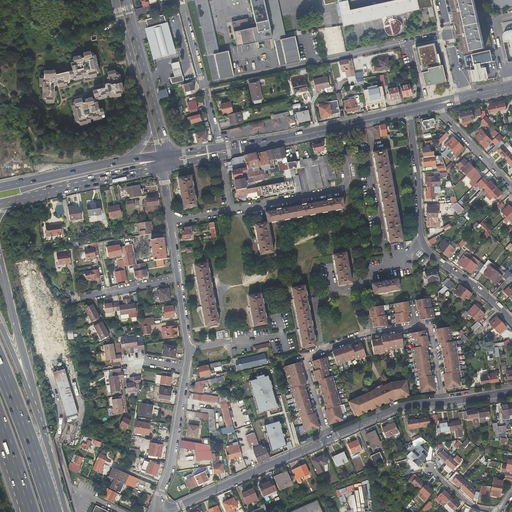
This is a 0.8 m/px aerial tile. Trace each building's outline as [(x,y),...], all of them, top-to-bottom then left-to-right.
[(212,32),(205,0),(195,0),(203,34),(212,32)] [(208,0),(205,0),(212,32),(215,31),(208,0)] [(263,41),(271,40),(261,0),(250,0),(256,22),(249,24),(248,18),(232,22),(238,46),(256,43),(258,49),(264,48),(263,41)] [(265,0),(270,20),(279,18),(274,0),(265,0)] [(339,8),(349,7),(347,0),(323,0),(325,5),(338,2),(339,8)] [(394,0),(388,1),(386,2),(349,10),(349,7),(339,8),(343,25),(386,16),(389,20),(388,21),(387,22),(386,23),(385,25),(385,26),(385,28),(385,29),(385,31),(386,32),(387,33),(388,33),(389,34),(390,35),(392,35),(393,35),(395,35),(396,34),(397,34),(398,33),(399,32),(400,30),(400,29),(400,27),(400,25),(399,24),(399,23),(398,22),(396,21),(396,20),(394,20),(393,19),(392,15),(418,9),(416,0),(394,0)] [(416,0),(418,9),(432,6),(430,0),(416,0)] [(468,37),(471,51),(484,47),(479,21),(473,0),(459,0),(462,8),(458,9),(458,10),(459,14),(462,14),(461,12),(462,11),(465,24),(467,33),(463,34),(464,35),(465,39),(467,39),(467,37),(468,37)] [(511,0),(491,0),(493,10),(511,5),(511,0)] [(164,14),(147,19),(149,26),(149,27),(167,22),(166,22),(164,14)] [(301,61),(295,36),(286,38),(284,38),(279,18),(270,20),(280,66),(301,61)] [(149,26),(146,27),(147,33),(154,59),(158,58),(172,54),(176,53),(170,29),(168,21),(166,22),(167,22),(149,27),(149,26)] [(323,55),(343,52),(340,26),(319,28),(323,55)] [(511,29),(508,31),(506,31),(505,32),(504,33),(503,34),(503,36),(503,37),(508,62),(511,61),(511,29)] [(234,76),(228,51),(219,53),(216,53),(212,32),(203,34),(213,80),(234,76)] [(418,48),(427,84),(445,79),(436,44),(418,48)] [(56,89),(56,88),(56,87),(55,87),(55,86),(53,86),(52,88),(51,88),(51,81),(52,81),(53,79),(54,80),(58,79),(58,80),(59,80),(60,85),(67,84),(68,83),(67,78),(68,77),(69,78),(72,77),(71,76),(72,76),(73,76),(75,74),(75,78),(76,78),(84,77),(83,75),(86,74),(87,76),(90,76),(96,75),(98,74),(97,71),(96,71),(96,70),(100,69),(96,53),(92,54),(93,52),(92,49),(84,51),(85,55),(82,56),(82,54),(76,55),(74,56),(75,59),(76,59),(76,60),(72,61),(74,69),(57,73),(56,68),(52,69),(45,69),(45,76),(46,76),(46,77),(42,77),(42,85),(45,86),(44,96),(49,97),(48,98),(48,101),(49,101),(54,102),(56,101),(56,96),(57,96),(58,89),(56,89)] [(493,61),(492,56),(491,50),(472,54),(474,65),(493,61)] [(375,66),(375,68),(376,71),(390,68),(390,67),(389,62),(388,57),(378,59),(379,65),(375,66)] [(355,75),(352,58),(340,61),(341,68),(346,67),(348,76),(355,75)] [(173,69),(180,67),(180,64),(179,61),(172,62),(172,65),(173,69)] [(181,70),(180,67),(173,69),(174,72),(174,75),(182,73),(181,70)] [(106,87),(106,86),(94,88),(94,89),(95,94),(96,95),(97,95),(97,93),(99,93),(100,97),(108,95),(108,94),(110,93),(111,95),(114,95),(122,93),(121,90),(120,90),(120,89),(124,88),(120,72),(116,73),(116,72),(116,69),(115,68),(113,69),(111,69),(108,70),(109,74),(107,75),(109,81),(110,81),(110,82),(111,82),(111,83),(113,82),(113,84),(112,84),(113,88),(112,88),(111,86),(109,87),(106,87)] [(183,77),(182,74),(174,76),(174,75),(171,76),(171,77),(172,80),(172,83),(183,80),(183,77)] [(320,89),(325,88),(330,87),(328,76),(313,79),(316,91),(320,90),(320,89)] [(294,92),(299,91),(300,91),(304,90),(304,92),(308,91),(305,78),(291,81),(294,92)] [(259,81),(254,82),(249,83),(253,100),(262,98),(259,81)] [(185,87),(187,94),(190,94),(190,91),(195,89),(193,82),(182,84),(183,88),(185,87)] [(401,87),(403,96),(403,97),(412,96),(410,85),(400,87),(401,87)] [(382,87),(363,91),(366,106),(374,104),(377,103),(385,102),(382,87)] [(387,96),(388,96),(389,96),(390,100),(401,98),(401,97),(403,96),(401,87),(399,88),(398,87),(388,90),(388,93),(387,94),(387,96)] [(104,107),(103,106),(100,107),(98,99),(94,100),(94,99),(94,98),(94,96),(90,96),(87,97),(86,97),(87,100),(84,101),(83,97),(82,96),(77,98),(75,98),(76,101),(77,102),(73,103),(74,109),(78,108),(89,106),(91,120),(92,120),(92,117),(95,117),(95,118),(103,116),(102,112),(103,112),(103,113),(105,112),(104,107)] [(199,108),(197,102),(196,97),(192,98),(193,101),(188,102),(191,113),(198,111),(198,108),(199,108)] [(344,101),(347,112),(357,110),(355,102),(359,101),(359,98),(344,101)] [(322,113),(323,117),(340,113),(337,100),(328,102),(329,105),(319,107),(320,113),(322,113)] [(505,100),(496,102),(498,111),(507,109),(505,100)] [(224,115),(229,114),(234,113),(231,102),(221,104),(224,115)] [(498,111),(496,102),(490,104),(491,107),(489,107),(490,113),(498,111)] [(89,121),(91,120),(89,106),(78,108),(74,109),(75,111),(77,120),(81,119),(81,120),(82,124),(89,122),(89,121)] [(469,123),(468,120),(466,109),(461,110),(461,112),(460,113),(460,115),(461,118),(462,118),(463,120),(461,121),(462,125),(469,123)] [(309,120),(308,115),(307,111),(296,113),(298,122),(309,120)] [(234,113),(229,114),(232,124),(243,122),(240,112),(234,113)] [(201,120),(199,114),(189,117),(190,123),(201,120)] [(489,118),(486,116),(482,120),(487,126),(492,122),(489,118)] [(279,118),(272,119),(274,127),(281,125),(279,118)] [(425,129),(429,129),(427,118),(421,119),(422,126),(425,126),(425,129)] [(264,121),(250,124),(252,131),(265,128),(264,121)] [(389,140),(391,139),(390,134),(386,134),(385,124),(379,125),(381,140),(382,141),(389,140)] [(381,140),(379,125),(372,127),(375,141),(381,140)] [(497,127),(495,125),(486,133),(482,129),(478,132),(479,133),(475,137),(481,142),(488,135),(491,133),(497,127)] [(364,129),(357,130),(358,134),(361,146),(368,144),(364,129)] [(207,140),(205,131),(195,134),(198,143),(207,140)] [(437,141),(438,143),(439,144),(448,135),(446,133),(437,141)] [(488,135),(481,142),(486,148),(493,141),(491,139),(492,138),(490,136),(492,134),(491,133),(488,135)] [(500,134),(494,140),(495,141),(493,142),(496,145),(497,144),(504,138),(500,134)] [(448,146),(451,150),(458,143),(453,137),(444,146),(446,148),(448,146)] [(464,149),(458,143),(451,150),(449,151),(453,155),(457,152),(459,154),(464,149)] [(316,150),(316,151),(316,152),(320,152),(320,151),(323,150),(322,144),(319,144),(317,145),(312,146),(313,151),(316,150)] [(505,158),(511,153),(506,148),(504,145),(497,151),(502,156),(503,155),(505,158)] [(284,147),(274,149),(276,159),(284,158),(284,159),(286,159),(284,147)] [(423,157),(433,156),(434,156),(434,151),(429,152),(428,147),(422,148),(423,157)] [(274,149),(265,151),(269,164),(270,168),(270,169),(273,168),(271,160),(276,159),(274,149)] [(385,150),(379,151),(373,152),(383,203),(390,243),(402,240),(393,193),(385,150)] [(265,151),(244,156),(247,169),(255,167),(258,166),(259,166),(257,158),(259,158),(261,165),(269,164),(265,151)] [(245,179),(248,178),(249,178),(248,173),(247,169),(244,156),(233,159),(231,161),(227,162),(229,171),(232,171),(234,181),(245,179)] [(424,166),(430,166),(435,165),(435,160),(434,160),(433,156),(423,157),(424,166)] [(313,162),(312,159),(304,161),(296,162),(297,169),(304,167),(313,166),(313,162)] [(466,176),(473,169),(463,159),(455,166),(460,171),(461,171),(466,176)] [(289,170),(290,170),(294,169),(297,169),(296,162),(287,163),(289,170)] [(336,179),(334,171),(332,162),(329,163),(327,163),(326,164),(330,180),(336,179)] [(280,172),(289,170),(287,163),(278,165),(280,172)] [(447,171),(448,174),(454,167),(451,164),(446,168),(447,171)] [(321,182),(318,165),(313,166),(304,167),(308,184),(321,182)] [(483,179),(473,169),(466,176),(476,186),(477,184),(483,179)] [(292,176),(293,181),(294,186),(301,184),(299,175),(295,175),(292,176)] [(184,209),(190,208),(196,206),(191,176),(178,178),(184,209)] [(427,187),(439,187),(439,177),(425,178),(425,184),(427,184),(427,187)] [(247,187),(245,179),(234,181),(236,190),(247,188),(247,189),(249,189),(248,187),(247,187)] [(487,183),(483,179),(477,184),(481,189),(483,188),(487,183)] [(487,183),(483,188),(488,194),(489,194),(496,187),(491,183),(489,180),(487,183)] [(288,182),(261,187),(262,193),(294,187),(294,186),(293,181),(288,182)] [(129,195),(130,197),(130,199),(141,197),(139,186),(126,188),(127,195),(129,195)] [(249,189),(247,189),(236,191),(238,197),(249,195),(249,193),(257,192),(258,196),(262,195),(262,193),(261,187),(249,189)] [(426,191),(426,194),(426,198),(434,198),(434,193),(439,192),(439,187),(427,187),(427,191),(426,191)] [(499,191),(496,187),(489,194),(494,200),(499,195),(498,193),(499,191)] [(149,211),(153,210),(158,210),(157,198),(147,200),(149,211)] [(266,212),(267,222),(344,208),(342,198),(331,200),(331,199),(327,200),(327,201),(306,205),(306,204),(302,205),(281,209),(280,209),(276,210),(266,212)] [(452,212),(452,214),(452,216),(456,216),(463,209),(457,203),(456,201),(451,201),(451,205),(456,209),(452,212)] [(88,215),(94,215),(100,214),(98,203),(86,204),(88,215)] [(506,217),(511,211),(511,209),(508,205),(505,208),(501,203),(498,207),(502,211),(501,212),(506,217)] [(68,207),(68,213),(69,220),(80,219),(79,208),(73,209),(73,206),(68,207)] [(107,208),(108,213),(109,217),(120,215),(118,206),(107,208)] [(438,208),(435,208),(433,208),(426,208),(426,218),(437,217),(437,213),(438,213),(438,208)] [(476,226),(477,224),(469,216),(466,221),(474,229),(476,226)] [(437,217),(426,218),(426,227),(439,227),(439,221),(437,221),(437,217)] [(151,234),(150,231),(150,230),(150,228),(152,227),(151,221),(134,224),(136,232),(139,231),(140,235),(151,234)] [(260,255),(266,254),(273,253),(267,222),(255,225),(260,255)] [(47,236),(55,235),(62,234),(61,224),(45,226),(47,236)] [(183,239),(186,239),(189,238),(188,235),(192,234),(191,226),(184,228),(185,231),(182,232),(183,239)] [(434,236),(427,241),(431,246),(437,241),(434,236)] [(156,260),(163,259),(166,259),(162,238),(151,240),(151,241),(151,243),(152,248),(150,249),(150,251),(152,251),(153,257),(154,259),(154,261),(156,260)] [(457,245),(459,246),(461,248),(466,241),(462,238),(457,245)] [(439,250),(442,252),(448,244),(442,240),(437,247),(440,249),(439,250)] [(126,254),(129,265),(133,265),(136,264),(134,255),(132,244),(125,245),(126,254)] [(448,257),(454,249),(448,244),(442,252),(448,257)] [(85,251),(86,256),(99,254),(97,246),(94,247),(94,249),(85,251)] [(99,254),(86,256),(86,259),(91,258),(96,257),(96,256),(99,255),(100,259),(121,255),(120,251),(100,254),(99,254)] [(460,265),(464,268),(470,260),(472,257),(466,252),(458,262),(461,264),(460,265)] [(57,254),(57,259),(58,264),(70,262),(69,253),(57,254)] [(339,285),(345,284),(352,283),(346,253),(333,255),(339,285)] [(123,272),(122,272),(121,272),(120,270),(116,270),(117,273),(114,273),(115,278),(117,278),(117,281),(126,280),(124,266),(129,265),(126,254),(121,255),(121,257),(121,260),(119,260),(121,267),(122,267),(123,272)] [(498,267),(488,259),(484,265),(479,271),(482,273),(486,268),(488,270),(484,275),(489,279),(496,271),(495,270),(498,267)] [(471,273),(477,265),(470,260),(464,268),(471,273)] [(133,265),(135,277),(137,277),(138,276),(140,276),(141,277),(142,277),(147,276),(144,262),(136,264),(133,265)] [(205,325),(212,324),(218,323),(207,263),(194,265),(205,325)] [(402,275),(401,267),(388,268),(388,276),(402,275)] [(99,276),(98,272),(97,268),(93,269),(94,270),(85,273),(87,280),(91,279),(95,278),(95,277),(99,276)] [(506,279),(511,274),(511,273),(507,269),(504,273),(499,268),(496,271),(489,279),(495,284),(502,276),(506,279)] [(430,271),(432,282),(439,280),(438,277),(437,277),(435,270),(430,271)] [(430,271),(429,271),(423,272),(425,283),(432,282),(430,271)] [(382,281),(382,282),(372,284),(373,294),(399,289),(397,279),(386,281),(386,280),(382,281)] [(450,281),(445,285),(439,290),(442,293),(447,288),(451,292),(453,290),(451,288),(454,285),(450,281)] [(303,348),(309,347),(315,346),(304,285),(292,288),(303,348)] [(453,293),(460,298),(466,290),(459,285),(453,293)] [(508,297),(511,293),(511,286),(511,285),(503,292),(508,297)] [(158,290),(159,295),(160,300),(161,300),(163,300),(163,301),(171,300),(169,288),(158,290)] [(466,290),(460,298),(463,300),(465,298),(467,300),(471,295),(466,290)] [(261,294),(254,295),(248,296),(254,326),(267,324),(261,294)] [(127,299),(129,314),(129,318),(137,316),(136,313),(135,303),(131,304),(130,298),(127,299)] [(417,310),(418,312),(418,313),(420,313),(420,316),(419,316),(419,320),(433,317),(432,307),(431,307),(429,298),(419,299),(419,303),(420,307),(416,308),(416,309),(417,308),(417,310)] [(129,314),(127,299),(123,299),(124,305),(120,305),(120,310),(121,319),(129,318),(129,314)] [(117,311),(117,310),(116,303),(113,303),(113,302),(105,304),(106,313),(114,312),(114,311),(117,311)] [(393,304),(395,312),(409,309),(408,303),(406,303),(406,302),(393,304)] [(88,315),(96,311),(93,304),(85,308),(88,315)] [(381,314),(384,314),(382,305),(369,307),(370,309),(368,309),(369,315),(376,314),(378,321),(382,320),(381,314)] [(472,318),(479,310),(475,305),(474,305),(467,312),(465,310),(458,318),(460,321),(467,313),(472,318)] [(164,318),(168,317),(173,317),(171,306),(162,307),(164,318)] [(409,309),(395,312),(395,313),(394,314),(395,324),(410,321),(409,318),(408,318),(407,315),(408,315),(408,311),(408,310),(409,310),(409,309)] [(473,331),(479,325),(480,325),(477,323),(485,315),(479,310),(472,318),(476,322),(470,328),(473,331)] [(92,322),(96,319),(100,317),(96,311),(88,315),(92,322)] [(369,315),(369,316),(370,316),(371,316),(371,318),(372,321),(373,321),(373,324),(372,324),(373,328),(387,325),(385,315),(384,315),(384,314),(381,314),(382,320),(378,321),(376,314),(369,315)] [(489,323),(493,329),(501,322),(496,316),(489,323)] [(149,325),(158,324),(157,317),(144,319),(145,326),(149,325)] [(94,326),(98,333),(106,328),(102,321),(94,326)] [(501,322),(493,329),(498,334),(505,328),(501,322)] [(145,326),(141,326),(143,335),(151,334),(149,325),(145,326)] [(174,325),(169,326),(164,327),(166,339),(176,337),(174,325)] [(482,328),(479,325),(473,331),(472,332),(474,334),(482,328)] [(106,328),(98,333),(101,339),(109,335),(106,328)] [(381,338),(381,339),(377,339),(378,341),(375,341),(375,340),(371,340),(373,355),(383,353),(383,351),(403,348),(401,335),(399,335),(399,333),(392,335),(392,336),(389,336),(389,335),(382,336),(382,338),(381,338)] [(137,342),(136,337),(128,338),(130,353),(136,352),(137,350),(138,350),(137,342)] [(126,353),(130,353),(128,338),(120,339),(121,349),(126,348),(126,353)] [(253,354),(270,350),(269,343),(252,347),(253,354)] [(349,345),(346,346),(342,347),(343,349),(340,350),(340,348),(333,351),(334,352),(332,353),(337,365),(356,358),(357,360),(366,357),(361,343),(357,344),(358,346),(355,347),(355,345),(352,346),(351,345),(350,346),(349,345)] [(105,352),(114,351),(113,344),(104,345),(105,352)] [(175,359),(176,353),(177,347),(165,345),(163,357),(175,359)] [(113,359),(121,358),(121,354),(115,355),(114,351),(105,352),(106,360),(113,359)] [(256,356),(237,360),(238,363),(239,366),(239,369),(257,365),(258,364),(256,356)] [(317,381),(318,380),(333,376),(333,375),(330,376),(327,367),(329,366),(326,357),(312,361),(313,364),(314,364),(315,367),(314,367),(315,370),(314,371),(315,372),(313,372),(315,379),(317,379),(317,381)] [(306,383),(304,376),(302,377),(301,374),(303,373),(300,362),(289,365),(284,367),(284,368),(288,368),(289,372),(290,383),(289,383),(290,388),(304,384),(306,383)] [(65,369),(51,372),(63,417),(77,414),(70,389),(74,388),(69,370),(72,370),(70,364),(64,365),(65,369)] [(204,378),(206,378),(209,377),(208,374),(209,374),(207,366),(197,368),(200,377),(203,376),(204,378)] [(457,371),(446,373),(447,376),(443,377),(443,381),(459,378),(457,371)] [(488,374),(489,382),(498,381),(496,372),(488,374)] [(482,378),(481,378),(480,379),(480,384),(489,382),(488,374),(482,375),(482,378)] [(109,377),(110,384),(119,383),(119,379),(124,378),(123,375),(115,376),(109,377)] [(160,384),(165,384),(170,385),(171,377),(170,376),(162,375),(160,384)] [(226,375),(217,377),(196,382),(194,391),(201,392),(202,389),(203,389),(204,383),(211,384),(224,381),(224,379),(229,377),(229,375),(226,375)] [(135,384),(134,376),(130,377),(131,382),(126,383),(127,393),(136,391),(135,384)] [(268,376),(249,381),(258,413),(277,408),(268,376)] [(320,383),(321,385),(334,381),(333,376),(318,380),(319,383),(320,383)] [(428,379),(428,376),(417,378),(419,385),(433,383),(433,378),(428,379)] [(459,378),(443,381),(444,385),(448,384),(449,388),(458,387),(460,386),(459,378)] [(358,414),(361,413),(361,412),(362,411),(361,410),(363,409),(364,411),(375,406),(375,405),(376,405),(375,403),(376,403),(377,405),(384,402),(391,399),(394,398),(398,397),(398,394),(399,394),(399,396),(400,395),(401,397),(408,396),(405,380),(390,382),(386,384),(380,387),(380,386),(371,390),(371,391),(348,401),(349,403),(355,416),(358,414)] [(320,386),(321,390),(336,385),(334,381),(321,385),(321,386),(320,386)] [(119,383),(110,384),(111,392),(120,391),(119,383)] [(434,387),(433,383),(419,385),(420,393),(430,391),(430,387),(434,387)] [(304,384),(290,388),(289,388),(291,393),(304,389),(304,388),(305,388),(304,384)] [(323,392),(323,394),(337,390),(336,385),(321,390),(322,393),(323,392)] [(172,389),(166,388),(160,387),(158,397),(170,400),(172,389)] [(305,391),(304,389),(291,393),(292,398),(307,393),(306,390),(305,390),(305,391)] [(323,396),(324,399),(339,395),(337,390),(323,394),(324,395),(323,396)] [(308,397),(307,393),(292,398),(294,403),(307,399),(307,398),(308,397)] [(218,396),(211,395),(204,394),(203,395),(194,394),(193,399),(218,404),(220,405),(226,427),(233,426),(225,398),(218,396)] [(326,402),(326,404),(340,400),(339,395),(324,399),(325,403),(326,402)] [(113,406),(122,405),(121,398),(112,399),(113,406)] [(308,400),(307,399),(294,403),(295,407),(310,403),(309,400),(308,400)] [(327,409),(329,408),(339,405),(342,405),(340,400),(326,404),(327,405),(326,406),(327,409)] [(140,415),(145,416),(150,417),(153,404),(142,402),(140,415)] [(311,407),(310,403),(295,407),(297,412),(310,408),(310,407),(311,407)] [(508,416),(506,404),(499,405),(500,408),(499,408),(501,417),(508,416)] [(114,414),(118,413),(123,413),(122,405),(113,406),(114,414)] [(326,413),(327,417),(341,413),(339,405),(329,408),(330,412),(326,413)] [(476,410),(477,418),(488,416),(486,407),(480,408),(480,409),(476,410)] [(207,432),(210,431),(214,431),(214,410),(201,408),(200,413),(207,414),(207,419),(207,432)] [(311,410),(310,408),(297,412),(298,417),(300,417),(311,413),(313,413),(312,409),(311,410)] [(461,411),(462,418),(463,420),(477,418),(476,410),(472,410),(472,409),(461,411)] [(312,417),(311,413),(300,417),(302,424),(317,419),(316,416),(312,417)] [(341,413),(327,417),(328,421),(332,420),(333,423),(343,420),(341,413)] [(130,421),(127,419),(124,417),(119,425),(126,429),(130,421)] [(421,419),(418,420),(419,427),(428,426),(427,418),(421,418),(421,419)] [(319,424),(317,419),(302,424),(305,431),(315,428),(314,425),(319,424)] [(419,427),(418,420),(414,420),(414,419),(407,420),(408,428),(419,427)] [(279,422),(265,425),(272,451),(285,445),(279,422)] [(448,424),(449,432),(453,431),(455,439),(461,438),(458,422),(450,423),(450,424),(448,424)] [(383,432),(382,432),(382,433),(383,435),(384,434),(385,437),(386,437),(388,436),(397,432),(393,423),(381,428),(383,432)] [(438,425),(438,427),(438,429),(436,430),(437,434),(449,432),(448,424),(446,425),(446,424),(438,425)] [(198,427),(193,426),(189,425),(187,436),(196,438),(198,427)] [(496,426),(498,434),(505,432),(504,425),(496,426)] [(372,448),(375,446),(379,444),(373,430),(365,434),(372,448)] [(257,463),(270,458),(266,446),(263,448),(261,445),(258,446),(254,433),(246,436),(257,463)] [(87,449),(88,448),(88,447),(89,447),(91,444),(90,443),(92,439),(86,437),(82,446),(87,449)] [(459,446),(460,447),(462,448),(467,443),(469,445),(471,443),(466,438),(459,446)] [(347,445),(349,450),(351,454),(361,450),(356,440),(347,445)] [(207,445),(201,444),(186,441),(185,448),(195,449),(194,452),(194,455),(200,454),(201,458),(209,457),(207,445)] [(148,454),(150,455),(152,455),(152,457),(155,457),(155,456),(160,457),(163,445),(150,442),(148,454)] [(233,459),(233,460),(235,460),(235,459),(241,457),(237,443),(232,444),(232,446),(227,447),(229,456),(230,460),(233,459)] [(104,445),(101,454),(106,456),(109,448),(104,445)] [(424,455),(422,453),(420,452),(422,449),(419,447),(414,454),(422,461),(425,458),(423,456),(424,455)] [(444,463),(445,462),(449,456),(441,449),(436,455),(440,459),(444,463)] [(422,461),(414,454),(410,451),(405,453),(406,458),(409,457),(409,459),(417,466),(422,461)] [(332,457),(331,457),(335,466),(342,463),(342,465),(344,464),(344,463),(347,461),(343,452),(342,452),(342,453),(333,457),(332,457)] [(71,470),(78,455),(75,453),(68,468),(71,470)] [(101,467),(103,461),(106,456),(101,454),(99,453),(92,469),(100,473),(102,468),(101,467)] [(81,456),(78,455),(71,470),(72,470),(74,471),(76,467),(77,468),(79,464),(78,463),(81,456)] [(327,461),(326,459),(326,457),(324,458),(322,455),(311,460),(317,474),(324,471),(322,466),(326,464),(326,461),(327,461)] [(449,456),(445,462),(448,464),(447,465),(452,470),(457,463),(449,456)] [(142,467),(144,468),(146,469),(145,472),(146,473),(153,475),(155,476),(159,465),(150,461),(149,462),(145,461),(142,467)] [(295,479),(301,476),(308,473),(304,464),(291,471),(295,479)] [(109,473),(108,476),(114,479),(112,483),(110,487),(115,490),(120,493),(128,474),(112,467),(110,470),(118,474),(117,477),(109,473)] [(289,483),(290,484),(290,485),(291,485),(285,471),(273,477),(279,492),(280,492),(279,490),(282,489),(281,486),(289,483)] [(458,484),(461,487),(465,482),(458,475),(458,474),(455,471),(449,478),(457,485),(458,484)] [(208,482),(203,472),(184,481),(188,490),(197,486),(198,486),(208,482)] [(419,490),(424,485),(421,483),(422,481),(414,474),(408,480),(419,490)] [(490,486),(499,488),(501,481),(495,480),(495,478),(492,477),(490,486)] [(258,485),(261,491),(263,496),(275,491),(270,480),(258,485)] [(472,488),(465,482),(461,487),(463,488),(462,489),(472,499),(473,497),(477,498),(478,493),(478,492),(474,491),(472,489),(472,488)] [(425,487),(424,485),(419,490),(427,497),(433,491),(426,485),(425,487)] [(498,496),(499,488),(490,486),(488,495),(498,496)] [(105,492),(107,493),(110,494),(109,496),(105,495),(104,498),(112,502),(117,493),(107,488),(105,492)] [(255,495),(256,495),(255,492),(253,493),(252,489),(241,493),(246,504),(256,500),(255,495)] [(444,490),(441,493),(438,496),(446,503),(451,498),(449,496),(450,495),(444,490)] [(221,503),(224,508),(225,511),(226,511),(237,508),(233,498),(221,503)] [(451,498),(446,503),(444,506),(450,511),(456,511),(454,510),(460,504),(454,499),(453,500),(451,498)] [(322,511),(317,500),(290,511),(322,511)] [(421,511),(425,511),(432,504),(430,502),(421,511)]
